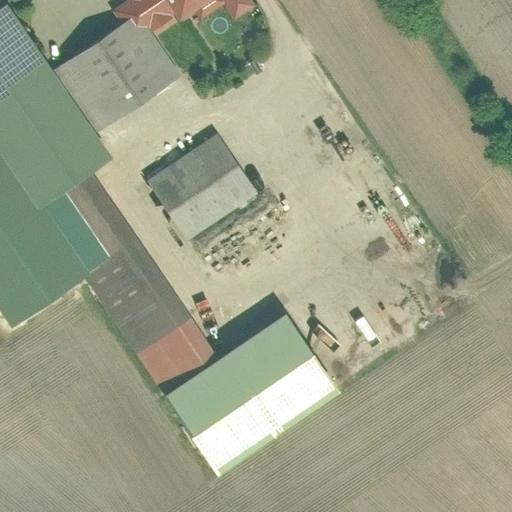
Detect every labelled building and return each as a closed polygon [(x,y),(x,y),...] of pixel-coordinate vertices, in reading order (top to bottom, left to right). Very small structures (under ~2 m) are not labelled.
[(173,0),(183,16),(207,0),(173,0)] [(137,12),(17,92),(36,121),(68,100),(90,133),(179,74),(137,12)] [(219,134),(147,179),(185,240),(257,195),(219,134)] [(380,154),(357,168),(377,200),(400,186),(380,154)] [(81,160),(27,196),(160,391),(213,354),(81,160)] [(298,309),(173,385),(222,467),(347,391),(298,309)]
